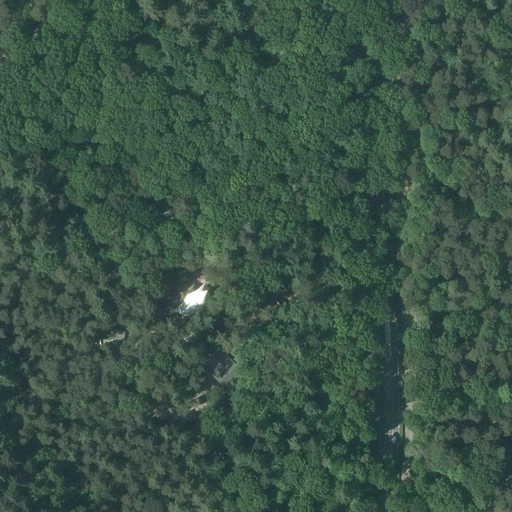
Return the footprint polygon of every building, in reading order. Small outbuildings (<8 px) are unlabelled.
[(231,189),(218,183),(215,189),(229,194),(231,189)] [(147,196),(149,209),(167,207),(165,194),(147,196)] [(247,305),(257,312),(273,288),(263,282),(247,305)] [(281,306),(276,302),(270,312),(275,316),(281,306)] [(297,333),(290,324),(282,329),(289,338),(297,333)] [(123,360),(127,333),(110,330),(105,357),(123,360)] [(240,354),(236,358),(244,366),(248,362),(240,354)] [(241,370),(232,362),(227,356),(213,369),(217,374),(214,376),(223,387),(241,370)]
